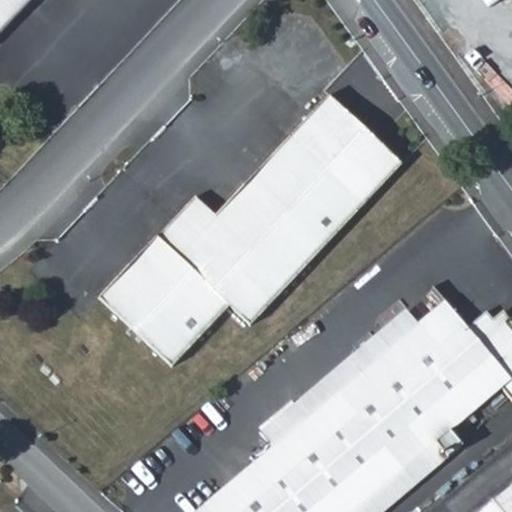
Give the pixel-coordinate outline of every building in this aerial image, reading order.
[(0,0),(0,38),(35,0),(0,0)] [(229,304),(250,324),(365,202),(399,166),(326,96),(213,215),(193,195),(174,214),(216,253),(197,274),(229,304)] [(216,253),(174,214),(97,297),(171,366),(229,304),(197,274),(216,253)] [(278,443),(336,511),(351,511),(426,449),(438,464),(448,456),(435,441),(500,385),(511,398),(511,319),(507,319),(500,325),(487,309),(468,325),(446,300),(412,329),(278,443)] [(399,314),(266,427),(278,443),(412,329),(399,314)] [(336,511),(278,443),(197,511),(336,511)] [(426,449),(351,511),(381,511),(438,464),(426,449)] [(511,511),(511,482),(477,511),(511,511)]
